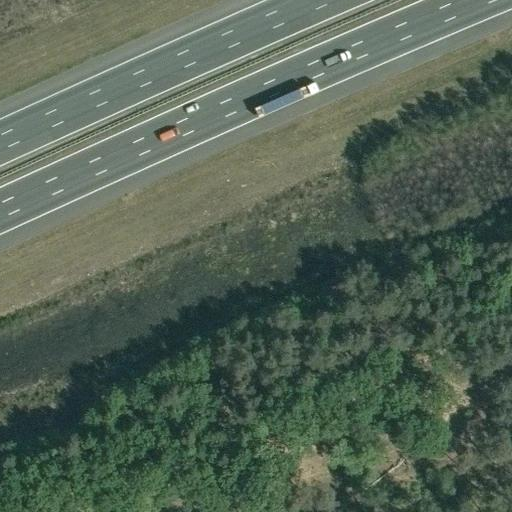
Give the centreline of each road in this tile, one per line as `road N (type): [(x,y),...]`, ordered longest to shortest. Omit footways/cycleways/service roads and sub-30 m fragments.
road 1 (motorway): [(0,212),(481,0)]
road 2 (motorway): [(318,0),(0,143)]
